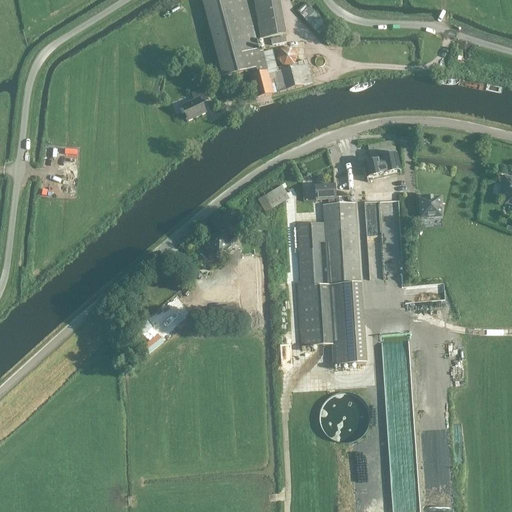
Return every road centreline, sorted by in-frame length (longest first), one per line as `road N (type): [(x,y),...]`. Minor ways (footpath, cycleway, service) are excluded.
road 1 (unclassified): [(0,393),(216,204),(288,157),(346,132),(400,121),(511,137)]
road 2 (unclassified): [(0,291),(34,69),(51,46),(126,0)]
road 3 (track): [(288,497),(289,378),(372,374),(367,300)]
road 4 (unclassified): [(327,0),(353,20),(438,28),(511,51)]
road 5 (track): [(511,332),(462,332),(367,300)]
